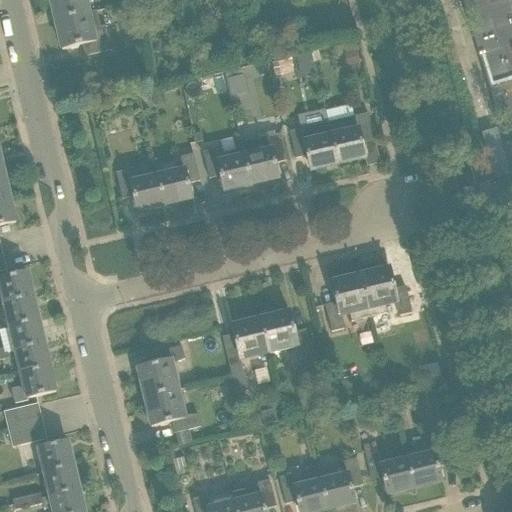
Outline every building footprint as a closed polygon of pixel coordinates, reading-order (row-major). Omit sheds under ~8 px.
[(87,0),(51,0),(56,21),(91,13),(87,0)] [(139,0),(142,11),(155,9),(153,0),(139,0)] [(511,0),(461,0),(504,141),(511,138),(511,0)] [(106,27),(101,28),(97,11),(91,13),(56,21),(63,49),(61,50),(61,51),(82,46),(84,57),(111,51),(106,27)] [(198,59),(197,71),(218,73),(219,61),(198,59)] [(153,109),(165,106),(161,91),(149,94),(153,109)] [(361,144),(372,141),(366,115),(327,124),(337,164),(363,158),(364,159),(365,159),(361,144)] [(311,171),(337,164),(327,124),(289,133),(295,159),(307,157),(310,172),(311,172),(311,171)] [(286,162),(281,142),(279,135),(257,139),(258,142),(241,146),(250,185),(276,179),(277,180),(278,180),(274,164),(286,162)] [(224,191),(250,185),(241,146),(203,154),(209,180),(220,177),(224,192),(225,192),(224,191)] [(199,183),(194,164),(192,156),(178,160),(180,167),(155,173),(163,206),(189,200),(190,201),(191,201),(187,186),(199,183)] [(155,173),(130,179),(128,171),(116,173),(122,200),(133,198),(137,213),(138,213),(137,211),(163,206),(155,173)] [(15,222),(13,223),(8,200),(0,201),(0,226),(15,223),(15,222)] [(405,287),(393,290),(389,270),(388,270),(388,272),(360,278),(370,319),(386,315),(384,309),(394,306),(397,317),(411,314),(405,287)] [(26,275),(27,275),(27,274),(0,280),(0,301),(1,305),(31,298),(26,275)] [(350,324),(370,319),(360,278),(333,285),(332,283),(331,283),(336,304),(324,306),(331,334),(344,330),(341,319),(348,317),(350,324)] [(6,329),(37,322),(31,298),(1,305),(6,329)] [(311,357),(309,350),(305,331),(294,333),(289,314),(288,314),(288,316),(261,322),(268,354),(296,348),(299,360),(311,357)] [(12,353),(42,346),(37,322),(6,329),(12,353)] [(268,354),(261,322),(233,329),(232,327),(231,327),(236,347),(239,361),(268,354)] [(17,377),(48,369),(42,346),(12,353),(17,377)] [(172,365),(185,362),(181,347),(155,354),(157,365),(137,370),(137,371),(139,371),(146,398),(178,391),(172,365)] [(235,394),(246,392),(240,365),(228,368),(235,394)] [(55,392),(53,392),(48,369),(17,377),(20,389),(11,391),(14,403),(55,393),(55,392)] [(197,416),(184,419),(178,391),(146,398),(152,426),(150,427),(151,428),(171,423),(173,434),(199,428),(197,416)] [(17,424),(39,418),(37,407),(14,411),(17,424)] [(265,426),(277,422),(274,410),(261,414),(265,426)] [(18,429),(17,424),(14,411),(2,414),(6,432),(18,429)] [(19,435),(42,430),(39,418),(17,424),(18,429),(19,435)] [(22,447),(19,435),(18,429),(6,432),(11,449),(22,447)] [(22,447),(44,442),(42,430),(19,435),(22,447)] [(437,468),(449,465),(442,438),(431,441),(433,451),(406,457),(414,489),(440,482),(440,483),(441,483),(437,468)] [(66,445),(67,444),(67,443),(35,451),(41,475),(71,467),(66,445)] [(405,453),(379,459),(375,443),(363,446),(372,484),(383,481),(387,496),(388,496),(387,495),(414,489),(406,457),(405,453)] [(336,470),(318,474),(327,510),(353,503),(354,505),(355,504),(351,489),(362,486),(355,459),(343,463),(344,473),(338,475),(336,470)] [(46,498),(77,491),(71,467),(41,475),(46,498)] [(319,511),(327,510),(318,474),(301,479),(302,484),(292,486),(290,478),(279,481),(285,505),(296,502),(298,511),(319,511)] [(275,508),(271,488),(269,481),(256,484),(257,488),(231,494),(233,501),(235,511),(264,511),(264,510),(275,508)] [(50,511),(81,511),(77,491),(46,498),(41,500),(40,496),(26,499),(29,509),(42,506),(43,511),(50,510),(50,511)] [(203,497),(192,500),(194,511),(235,511),(233,501),(209,507),(204,497),(203,497)] [(15,511),(29,509),(26,499),(12,503),(15,511)]
